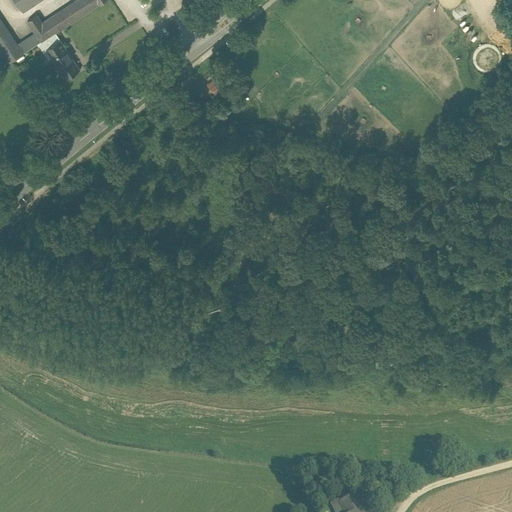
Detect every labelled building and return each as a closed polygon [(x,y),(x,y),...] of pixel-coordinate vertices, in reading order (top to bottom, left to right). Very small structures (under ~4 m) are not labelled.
[(75,0),(43,22),(37,14),(28,20),(35,32),(17,44),(0,17),(0,45),(6,55),(11,61),(23,53),(29,48),(38,42),(56,31),(99,3),(104,0),(75,0)] [(17,0),(23,9),(36,0),(17,0)] [(60,39),(56,31),(38,42),(44,50),(47,49),(55,61),(56,63),(70,54),(61,39),(60,39)] [(44,50),(38,42),(29,48),(44,71),(56,63),(55,61),(47,49),(44,50)] [(70,54),(56,63),(66,78),(80,69),(70,54)] [(216,76),(208,83),(214,90),(222,84),(216,76)] [(363,511),(355,495),(339,503),(343,511),(363,511)]
